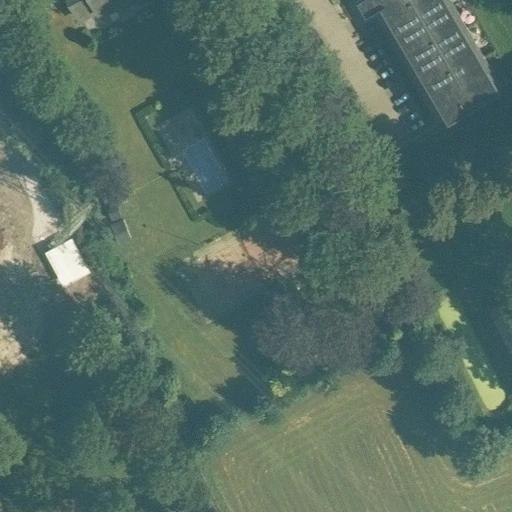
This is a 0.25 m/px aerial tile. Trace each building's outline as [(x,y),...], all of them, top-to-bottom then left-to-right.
[(70,0),(80,18),(114,0),(70,0)] [(361,0),(367,9),(381,1),(384,6),(385,8),(388,13),(390,15),(393,20),(394,23),(397,28),(398,30),(401,35),(402,37),(405,42),(407,45),(409,50),(411,52),(414,57),(415,59),(418,64),(419,66),(422,71),(424,74),(427,79),(428,81),(431,86),(432,88),(435,93),(436,96),(439,100),(440,103),(443,108),(445,110),(448,115),(449,117),(451,116),(456,113),(502,86),(451,0),(361,0)] [(111,184),(101,188),(105,201),(116,198),(111,184)] [(111,207),(108,209),(112,219),(123,215),(117,200),(109,203),(111,207)] [(125,218),(112,223),(119,243),(132,238),(125,218)] [(45,251),(61,280),(80,269),(65,240),(45,251)]
